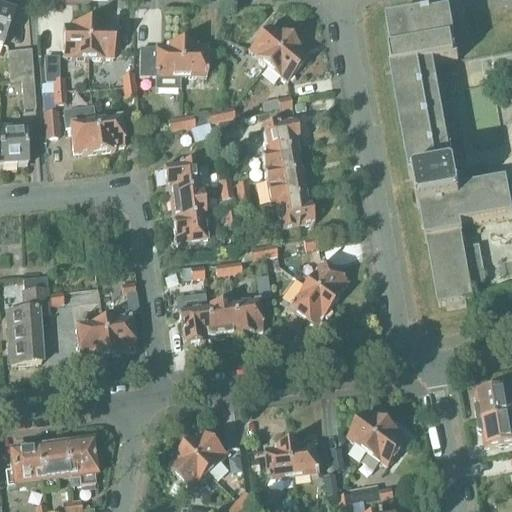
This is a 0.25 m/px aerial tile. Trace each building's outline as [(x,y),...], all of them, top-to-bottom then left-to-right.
[(0,11),(0,48),(1,49),(13,16),(0,11)] [(430,21),(430,19),(423,20),(423,19),(386,26),(391,56),(389,57),(392,73),(385,74),(385,76),(390,75),(409,181),(404,182),(405,183),(412,182),(423,245),(426,244),(438,309),(445,307),(446,312),(466,309),(465,303),(473,302),(470,289),(486,286),(479,248),(463,250),(461,238),(462,237),(461,229),(511,220),(511,195),(511,190),(507,190),(507,186),(468,193),(466,180),(456,181),(455,172),(453,173),(435,67),(454,64),(451,47),(455,47),(449,18),(430,21)] [(61,61),(87,62),(88,26),(71,26),(71,30),(62,29),(61,61)] [(104,27),(88,26),(87,62),(112,63),(113,30),(104,30),(104,27)] [(247,54),(267,70),(289,44),(277,33),(275,36),(268,30),(247,54)] [(289,44),(267,70),(286,86),(307,62),(300,56),(302,54),(289,44)] [(154,80),(181,80),(181,48),(164,48),(163,50),(155,49),(154,80)] [(181,48),(181,80),(181,92),(205,92),(206,50),(198,50),(198,48),(181,48)] [(9,85),(19,84),(32,83),(30,53),(7,55),(9,85)] [(53,81),(58,81),(58,58),(43,58),(44,85),(53,85),(53,81)] [(121,79),(124,104),(136,101),(133,77),(121,79)] [(65,81),(58,81),(53,81),(53,85),(54,109),(66,108),(65,81)] [(21,114),(34,113),(32,83),(19,84),(21,114)] [(278,101),(262,104),(263,114),(280,110),(278,101)] [(233,109),(220,112),(222,123),(235,121),(233,109)] [(222,123),(220,112),(207,115),(210,126),(222,123)] [(56,117),(44,118),(46,143),(58,142),(56,117)] [(191,118),(179,120),(181,132),(194,129),(191,118)] [(179,120),(166,123),(168,134),(181,132),(179,120)] [(118,122),(93,125),(98,156),(114,154),(113,151),(122,150),(118,122)] [(259,130),(263,157),(296,151),(295,146),(298,145),(294,124),(291,125),(291,126),(277,128),(277,127),(259,130)] [(81,158),(98,156),(93,125),(68,129),(72,157),(81,156),(81,158)] [(24,132),(0,133),(0,156),(1,170),(27,168),(24,132)] [(296,151),(263,157),(259,157),(264,184),(300,177),(296,151)] [(168,191),(168,197),(200,193),(197,164),(176,166),(176,168),(162,170),(164,192),(168,191)] [(217,178),(218,191),(231,189),(229,177),(217,178)] [(269,210),(274,209),(305,203),(300,177),(264,184),(269,210)] [(248,184),(234,186),(238,212),(252,210),(248,184)] [(231,189),(218,191),(220,204),(233,202),(231,189)] [(200,193),(168,197),(172,224),(203,220),(205,220),(202,193),(200,193)] [(305,203),(274,209),(279,234),(297,231),(296,230),(309,228),(310,229),(312,228),(308,207),(305,208),(305,203)] [(237,228),(235,215),(222,217),(224,230),(237,228)] [(203,220),(172,224),(174,241),(175,241),(176,249),(206,246),(203,220)] [(303,244),(304,255),(317,252),(315,242),(303,244)] [(262,249),(264,262),(277,259),(274,247),(262,249)] [(264,262),(262,249),(249,252),(252,264),(264,262)] [(227,266),(229,279),(241,277),(239,265),(227,266)] [(214,268),(216,280),(229,279),(227,266),(214,268)] [(319,266),(303,289),(331,310),(342,294),(341,294),(347,286),(319,266)] [(202,270),(188,271),(190,283),(204,281),(202,270)] [(257,280),(259,300),(269,299),(267,279),(257,280)] [(46,281),(22,283),(23,295),(47,293),(46,281)] [(121,300),(125,300),(127,318),(138,317),(135,298),(133,287),(120,289),(121,300)] [(331,310),(303,289),(286,311),(314,331),(320,323),(321,324),(331,310)] [(48,311),(47,298),(47,293),(23,295),(24,314),(6,316),(10,369),(41,366),(37,319),(49,318),(48,311)] [(47,298),(48,311),(62,310),(61,297),(47,298)] [(231,309),(235,339),(253,337),(253,336),(261,335),(257,305),(231,309)] [(205,310),(205,312),(210,343),(235,339),(231,309),(230,307),(205,310)] [(210,343),(205,312),(177,316),(183,347),(182,347),(182,349),(204,345),(203,343),(210,343)] [(129,321),(101,325),(106,360),(124,357),(124,356),(133,355),(129,321)] [(87,362),(106,360),(101,325),(73,329),(78,362),(87,361),(87,362)] [(479,421),(480,424),(511,418),(511,400),(511,401),(509,390),(475,396),(477,411),(474,413),(475,419),(479,421)] [(347,441),(367,456),(387,428),(374,419),(372,421),(365,416),(347,441)] [(511,418),(480,424),(480,427),(477,430),(478,436),(482,438),(484,452),(511,447),(511,418)] [(400,438),(387,428),(367,456),(387,471),(405,446),(398,441),(400,438)] [(196,440),(185,451),(209,476),(227,458),(205,436),(198,442),(196,440)] [(64,450),(68,482),(69,491),(95,487),(94,479),(96,479),(94,462),(98,461),(97,448),(92,448),(92,446),(89,447),(87,443),(78,445),(76,449),(64,450)] [(306,446),(290,448),(294,480),(320,476),(316,447),(306,448),(306,446)] [(38,454),(36,454),(40,486),(41,494),(57,492),(56,484),(68,482),(64,450),(52,452),(49,448),(40,449),(38,454)] [(294,480),(290,448),(275,450),(275,452),(265,453),(269,483),(294,480)] [(191,494),(209,476),(185,451),(173,463),(175,465),(168,471),(191,494)] [(40,486),(36,454),(25,455),(22,452),(13,453),(11,457),(9,457),(11,475),(4,476),(6,490),(40,486)] [(334,475),(345,473),(342,453),(331,455),(334,475)] [(323,480),(327,502),(338,500),(335,478),(323,480)] [(352,508),(372,505),(379,504),(378,495),(380,495),(379,488),(348,493),(349,498),(350,498),(352,508)] [(379,504),(379,505),(392,503),(390,493),(380,495),(378,495),(379,504)] [(245,495),(237,504),(243,511),(246,511),(254,504),(253,502),(245,495)] [(350,498),(349,498),(337,501),(338,511),(345,511),(352,511),(352,508),(350,498)]
